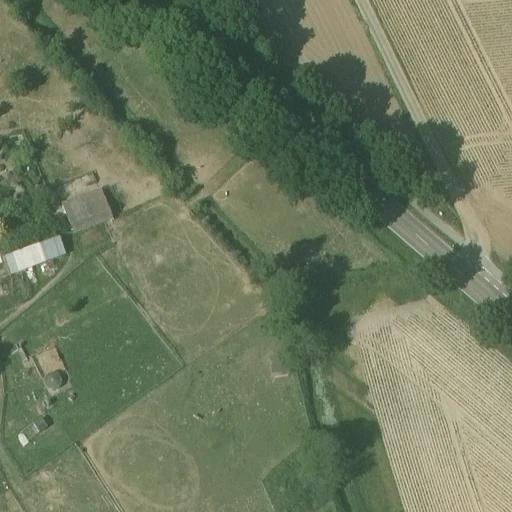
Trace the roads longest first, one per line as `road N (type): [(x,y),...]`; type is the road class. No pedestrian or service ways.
road 1 (secondary): [(139,0),(475,289)]
road 2 (residential): [(365,0),(475,226),(475,289)]
